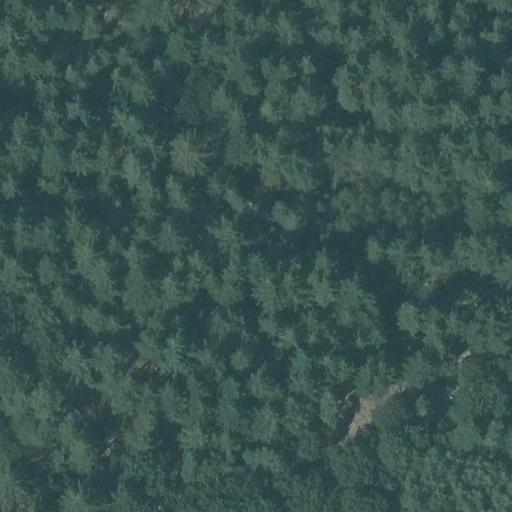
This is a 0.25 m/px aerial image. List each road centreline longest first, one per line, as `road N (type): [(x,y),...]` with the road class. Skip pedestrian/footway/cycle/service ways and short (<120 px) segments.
road 1 (track): [(511,365),(228,511)]
road 2 (track): [(173,511),(0,328)]
